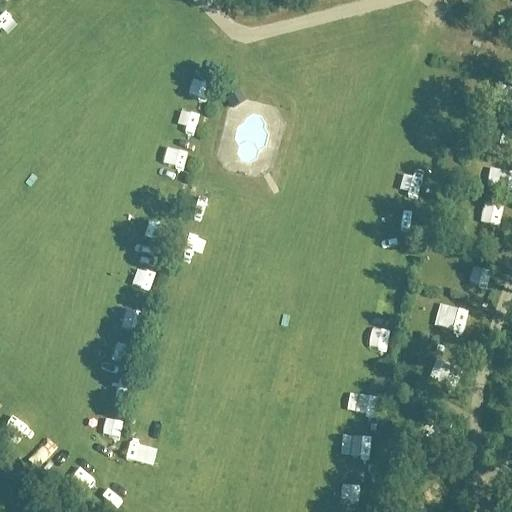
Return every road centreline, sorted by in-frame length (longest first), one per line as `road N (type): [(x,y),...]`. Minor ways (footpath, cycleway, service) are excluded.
road 1 (track): [(511,264),(477,371),(478,511)]
road 2 (track): [(201,0),(236,35),(251,36),(396,0)]
